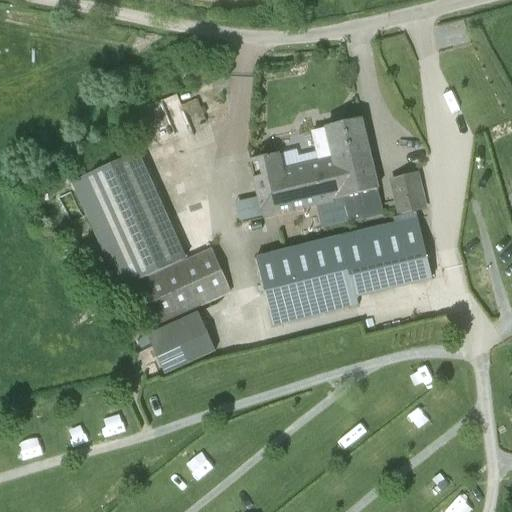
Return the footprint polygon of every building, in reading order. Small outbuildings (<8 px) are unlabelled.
[(263,218),(357,194),(363,220),(384,215),(361,120),(326,128),(326,129),(313,132),(320,161),(284,170),(280,153),(249,160),(261,213),(262,212),(263,218)] [(72,182),(120,289),(186,259),(138,153),(72,182)] [(425,210),(421,194),(417,175),(397,179),(402,200),(397,201),(400,216),(425,210)] [(341,236),(327,240),(256,257),(274,326),(359,305),(357,298),(433,280),(418,217),(341,236)] [(231,293),(212,248),(126,288),(145,332),(231,293)] [(199,314),(148,337),(164,374),(215,352),(199,314)] [(248,357),(256,387),(275,381),(267,352),(248,357)] [(410,378),(422,394),(437,383),(425,367),(410,378)] [(443,411),(461,402),(452,384),(434,393),(443,411)] [(132,408),(114,414),(122,434),(139,427),(132,408)] [(340,423),(353,441),(367,430),(355,413),(340,423)] [(321,468),(333,451),(319,441),(307,457),(321,468)] [(192,454),(181,464),(198,484),(209,474),(192,454)] [(276,470),(263,484),(276,497),(289,483),(276,470)] [(164,482),(152,493),(164,506),(176,495),(164,482)] [(467,511),(458,500),(446,511),(467,511)]
